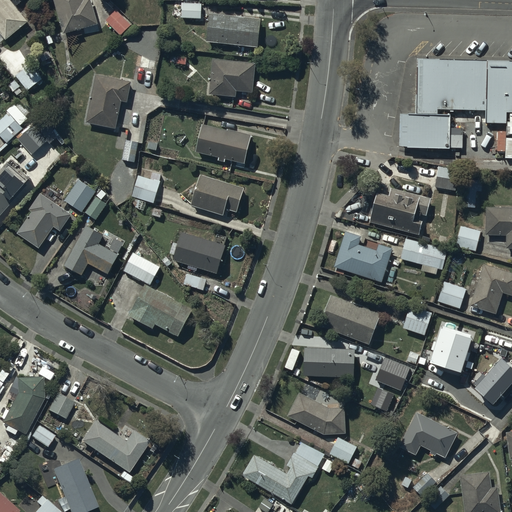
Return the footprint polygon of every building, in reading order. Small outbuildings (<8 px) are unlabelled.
[(29,23),(9,0),(0,0),(0,33),(7,42),(29,23)] [(83,0),(54,0),(64,35),(98,25),(90,0),(85,0),(84,0),(83,0)] [(201,5),(182,4),(181,19),(201,20),(201,5)] [(131,26),(116,11),(106,22),(121,36),(131,26)] [(260,20),(209,15),(206,43),(258,48),(260,20)] [(256,64),(212,60),(209,95),(236,98),(236,93),(253,94),(256,64)] [(31,65),(16,76),(28,92),(43,80),(31,65)] [(511,72),(427,69),(424,146),(467,147),(467,131),(511,133),(511,72)] [(131,84),(95,76),(85,124),(115,130),(121,102),(127,104),(131,84)] [(8,113),(9,113),(0,121),(0,135),(8,144),(24,130),(21,127),(29,120),(27,118),(31,114),(18,101),(15,105),(8,113)] [(142,126),(129,123),(122,161),(134,163),(142,126)] [(33,126),(19,139),(33,156),(48,143),(33,126)] [(251,138),(202,126),(195,153),(218,159),(217,162),(224,164),(225,160),(244,165),(251,138)] [(456,171),(438,167),(435,188),(453,191),(456,171)] [(8,170),(0,179),(0,219),(16,201),(15,200),(27,186),(8,170)] [(152,204),(161,175),(153,173),(151,180),(138,176),(131,198),(152,204)] [(244,189),(200,176),(190,208),(222,217),(224,209),(237,213),(244,189)] [(96,193),(78,181),(64,202),(82,214),(96,193)] [(475,209),(476,192),(481,193),(482,182),(464,181),(462,208),(475,209)] [(389,198),(377,195),(370,223),(418,236),(422,224),(418,223),(420,215),(426,217),(431,201),(391,190),(389,198)] [(72,215),(41,194),(30,211),(32,213),(17,235),(40,250),(54,228),(61,233),(72,215)] [(106,204),(95,198),(85,214),(96,221),(106,204)] [(131,198),(121,205),(124,210),(132,204),(136,210),(143,212),(146,203),(131,198)] [(511,209),(486,208),(485,236),(506,237),(505,250),(511,250),(511,209)] [(109,239),(86,226),(64,268),(81,277),(88,265),(108,275),(118,256),(104,249),(109,239)] [(481,232),(460,227),(456,244),(477,249),(481,232)] [(224,246),(181,233),(173,262),(189,266),(187,271),(198,274),(199,269),(217,274),(224,246)] [(361,238),(345,233),(333,269),(381,284),(392,249),(378,245),(376,252),(359,246),(361,238)] [(448,249),(406,239),(401,260),(422,265),(421,272),(436,275),(437,270),(443,271),(448,249)] [(160,266),(133,252),(123,272),(133,277),(132,279),(139,282),(140,281),(149,286),(160,266)] [(511,274),(483,265),(469,307),(495,316),(502,294),(511,297),(511,274)] [(206,280),(187,274),(183,285),(203,291),(206,280)] [(460,310),(466,290),(444,283),(438,303),(460,310)] [(192,312),(145,286),(127,317),(152,331),(155,326),(178,338),(192,312)] [(331,296),(319,326),(324,329),(323,331),(364,348),(365,345),(368,346),(381,316),(368,310),(368,309),(352,302),(350,305),(331,296)] [(433,315),(410,307),(402,329),(425,337),(433,315)] [(430,364),(462,374),(473,339),(471,339),(472,335),(444,327),(443,330),(441,329),(430,364)] [(353,350),(304,349),(304,377),(353,378),(353,350)] [(511,367),(503,359),(476,389),(494,406),(511,385),(511,367)] [(2,424),(24,436),(44,401),(43,380),(17,380),(17,395),(2,424)] [(56,394),(48,412),(65,420),(74,403),(56,394)] [(329,409),(299,394),(287,417),(323,435),(345,435),(345,408),(329,409)] [(458,434),(416,413),(399,448),(416,457),(421,447),(431,452),(429,455),(435,458),(436,455),(445,460),(458,434)] [(94,422),(80,443),(127,474),(149,443),(132,432),(124,443),(94,422)] [(56,437),(39,426),(31,438),(47,449),(56,437)] [(339,438),(329,455),(347,465),(357,448),(339,438)] [(286,475),(254,456),(241,477),(291,506),(308,477),(311,479),(325,455),(302,442),(295,454),(294,453),(286,467),(290,469),(286,475)] [(78,460),(52,471),(69,511),(93,511),(98,510),(78,460)] [(489,473),(459,477),(464,511),(500,511),(497,488),(491,488),(489,473)] [(437,483),(427,474),(413,488),(423,497),(437,483)] [(450,496),(439,486),(425,501),(435,511),(450,496)] [(18,511),(0,493),(0,511),(18,511)] [(36,511),(59,511),(48,501),(47,502),(42,497),(36,503),(40,507),(36,511)] [(269,511),(274,505),(264,499),(258,508),(263,511),(269,511)]
